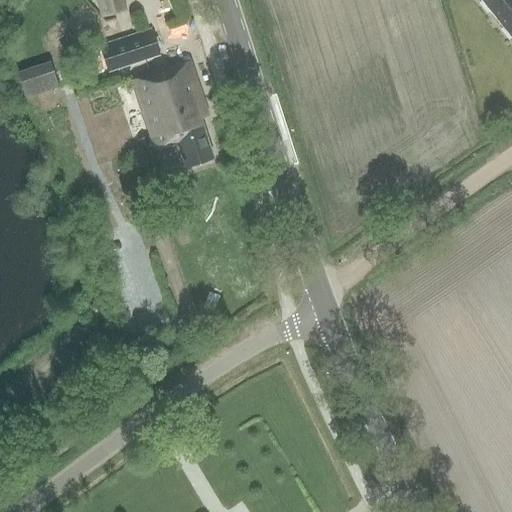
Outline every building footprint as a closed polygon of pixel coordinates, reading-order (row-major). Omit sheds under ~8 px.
[(125,10),(121,0),(95,0),(100,17),(125,10)] [(511,0),(480,0),(496,19),(511,6),(511,0)] [(511,6),(496,19),(511,38),(511,6)] [(151,29),(138,34),(132,16),(104,26),(110,45),(119,69),(160,55),(151,29)] [(17,70),(26,97),(37,93),(44,113),(66,105),(50,59),(17,70)] [(142,154),(154,150),(177,142),(185,168),(214,158),(198,110),(205,107),(190,62),(131,81),(150,136),(137,140),(142,154)]
